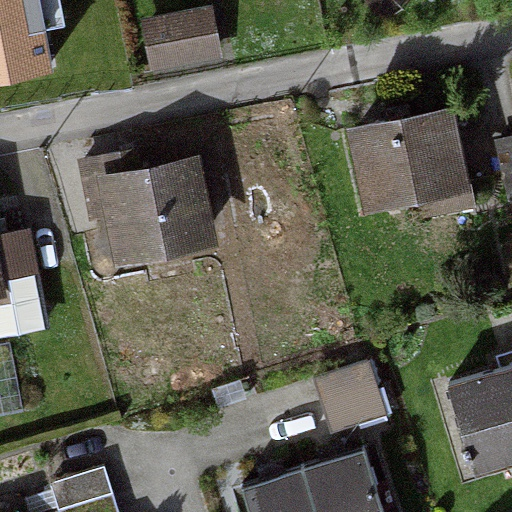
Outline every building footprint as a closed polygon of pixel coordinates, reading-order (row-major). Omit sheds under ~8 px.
[(0,0),(0,78),(53,68),(39,0),(0,0)] [(220,20),(151,35),(162,86),(231,71),(220,20)] [(473,204),(464,110),(353,120),(361,214),(473,204)] [(511,134),(495,139),(509,198),(511,197),(511,134)] [(222,250),(206,158),(88,180),(104,271),(222,250)] [(0,302),(16,300),(0,201),(0,302)] [(368,357),(312,374),(320,402),(377,385),(368,357)] [(511,465),(511,365),(441,387),(470,479),(511,465)] [(386,413),(377,385),(320,402),(329,430),(386,413)] [(395,511),(377,445),(304,464),(316,511),(395,511)] [(104,462),(50,479),(59,506),(113,491),(104,462)] [(253,511),(316,511),(304,464),(245,479),(253,511)] [(118,511),(113,491),(59,506),(60,511),(118,511)]
